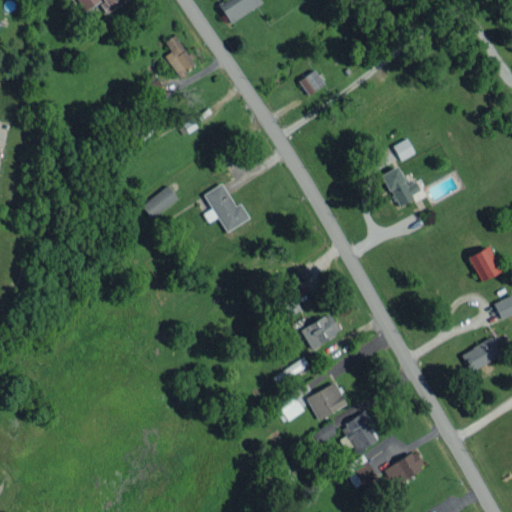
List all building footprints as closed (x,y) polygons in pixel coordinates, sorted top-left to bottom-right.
[(76,0),(82,10),(98,0),(76,0)] [(105,13),(124,0),(97,0),(105,13)] [(228,22),(262,2),(260,0),(223,0),(217,4),(228,22)] [(192,66),(174,34),(163,40),(169,51),(164,54),(176,75),(192,66)] [(323,84),(312,69),(296,80),(306,95),(323,84)] [(150,99),(163,94),(155,73),(142,78),(150,99)] [(392,144),(398,159),(412,153),(406,138),(392,144)] [(404,185),(396,166),(380,173),(394,206),(412,198),(410,193),(418,190),(414,180),(404,185)] [(233,205),(220,183),(201,194),(210,208),(201,213),(206,221),(216,216),(224,231),(247,218),(238,202),(233,205)] [(150,218),(176,198),(166,184),(140,205),(150,218)] [(499,270),(486,245),(466,256),(479,281),(499,270)] [(277,322),(299,309),(289,293),(268,306),(277,322)] [(511,312),(511,295),(511,294),(492,301),(498,318),(511,312)] [(338,331),(327,312),(298,329),(309,348),(338,331)] [(467,369),(498,356),(491,338),(459,351),(467,369)] [(270,375),(274,383),(306,365),(302,357),(270,375)] [(344,404),(332,381),(304,396),(316,419),(344,404)] [(272,404),(281,421),(301,410),(292,393),(272,404)] [(339,424),(354,451),(375,440),(364,420),(367,419),(363,411),(339,424)] [(335,432),(328,421),(308,435),(316,445),(335,432)] [(391,485),(423,467),(413,450),(381,467),(391,485)] [(375,475),(362,454),(341,467),(354,487),(375,475)]
